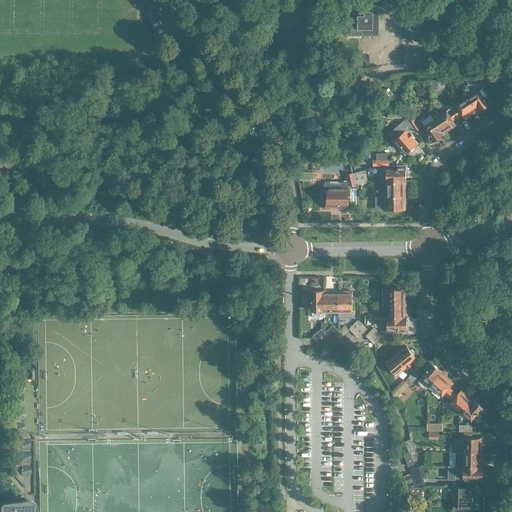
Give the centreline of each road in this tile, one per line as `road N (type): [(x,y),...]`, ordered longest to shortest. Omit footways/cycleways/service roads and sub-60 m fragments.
road 1 (unclassified): [(0,218),(126,222),(204,243),(294,253)]
road 2 (residential): [(503,511),(504,406),(429,327),(430,247)]
road 3 (unclassified): [(294,253),(292,482),(300,499),(323,511)]
road 4 (unknown): [(244,123),(166,163),(0,167)]
road 5 (residential): [(430,247),(426,188),(434,162),(507,112),(507,81)]
road 6 (unknown): [(392,34),(359,63),(244,123),(232,107)]
road 7 (unclassified): [(270,144),(192,36),(165,16)]
road 8 (unknown): [(145,0),(150,44),(200,62),(232,107)]
road 9 (unclassified): [(294,253),(430,247)]
